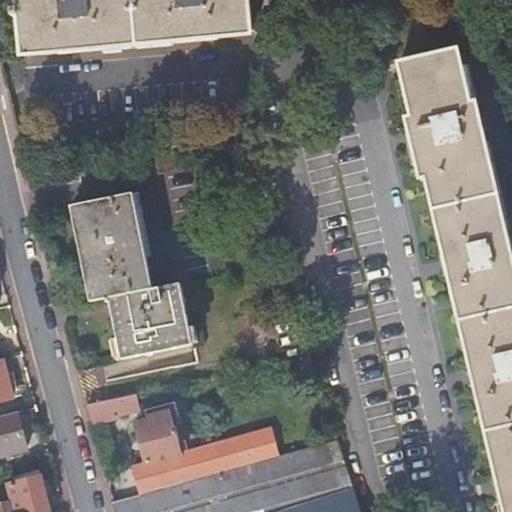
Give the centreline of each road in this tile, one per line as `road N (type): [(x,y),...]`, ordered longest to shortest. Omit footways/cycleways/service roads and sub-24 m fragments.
road 1 (residential): [(305,94),(342,106),(374,130),(468,511)]
road 2 (residential): [(297,101),(329,260),(406,511)]
road 3 (residential): [(93,511),(0,156)]
road 4 (residential): [(297,101),(52,122)]
road 5 (residential): [(383,0),(305,94)]
